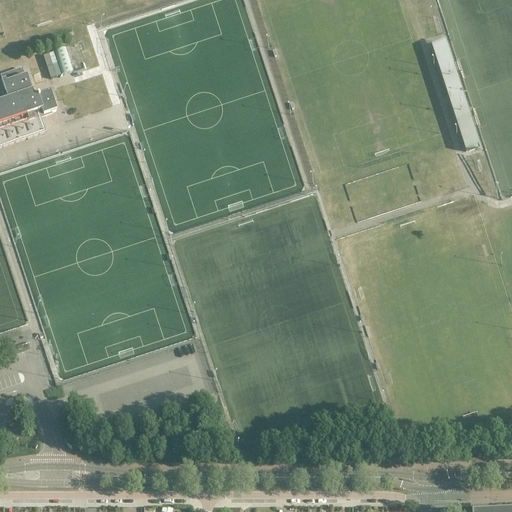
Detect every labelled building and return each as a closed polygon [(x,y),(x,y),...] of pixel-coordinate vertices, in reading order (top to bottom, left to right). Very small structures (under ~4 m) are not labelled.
[(480,148),(446,43),(432,47),(466,152),(480,148)] [(72,72),(65,48),(54,51),(61,76),(72,72)] [(50,79),(42,56),(27,61),(35,84),(50,79)] [(2,80),(0,80),(0,148),(45,133),(40,117),(56,111),(49,92),(38,96),(37,96),(33,98),(31,92),(26,76),(24,77),(21,69),(0,76),(2,80)] [(72,79),(51,85),(54,93),(74,87),(72,79)]
